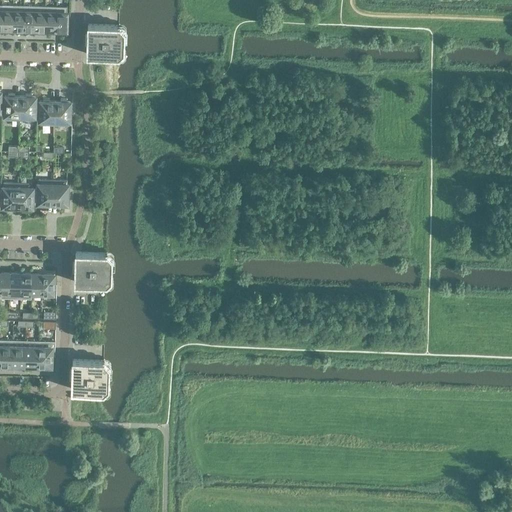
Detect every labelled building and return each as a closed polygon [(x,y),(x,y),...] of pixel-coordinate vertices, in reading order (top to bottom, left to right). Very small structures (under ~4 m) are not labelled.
[(12,29),(13,4),(2,4),(2,28),(7,29),(8,29),(12,29)] [(23,29),(24,4),(13,4),(12,29),(17,29),(18,29),(23,29)] [(34,29),(35,5),(24,4),(23,29),(29,29),(29,30),(29,29),(34,29)] [(45,30),(45,5),(35,5),(34,29),(39,29),(39,30),(39,29),(45,30)] [(56,30),(56,5),(45,5),(45,30),(50,30),(51,30),(56,30)] [(67,6),(56,5),(56,30),(61,30),(60,30),(61,31),(61,30),(67,30),(67,21),(70,21),(70,12),(67,12),(67,6)] [(119,26),(119,25),(88,24),(87,54),(118,55),(118,54),(123,50),(123,30),(119,26)] [(19,120),(20,96),(15,96),(15,93),(8,93),(8,95),(5,95),(4,115),(6,115),(5,119),(19,120)] [(36,96),(32,96),(32,94),(26,94),(26,96),(20,96),(19,120),(33,120),(34,116),(35,116),(36,96)] [(54,125),(55,101),(50,101),(50,98),(43,98),(43,100),(40,100),(39,120),(40,120),(40,124),(54,125)] [(60,101),(55,101),(54,125),(68,125),(68,121),(70,121),(70,101),(67,101),(67,99),(61,98),(60,101)] [(52,204),(53,180),(39,179),(39,183),(37,183),(37,203),(40,203),(40,206),(47,206),(47,203),(52,204)] [(67,180),(53,180),(52,204),(58,204),(58,206),(64,206),(64,204),(68,204),(68,184),(67,184),(67,180)] [(17,207),(18,183),(4,182),(4,186),(2,186),(2,206),(5,206),(5,209),(12,209),(12,207),(17,207)] [(32,183),(18,183),(17,207),(23,207),(23,209),(29,209),(29,207),(33,207),(33,187),(32,187),(32,183)] [(75,252),(75,282),(106,283),(106,282),(111,278),(111,258),(107,253),(106,253),(82,252),(75,252)] [(0,297),(10,298),(10,273),(4,273),(0,272),(0,297)] [(20,298),(21,273),(17,273),(10,273),(10,298),(20,298)] [(31,293),(32,273),(25,273),(25,274),(21,273),(20,298),(31,299),(31,293)] [(42,293),(43,274),(42,274),(38,274),(32,273),(31,293),(42,293)] [(43,274),(42,293),(56,293),(57,284),(54,284),(54,274),(47,274),(43,274)] [(12,365),(13,339),(0,339),(0,364),(8,365),(8,364),(12,364),(12,365)] [(25,365),(26,340),(13,339),(12,365),(12,364),(16,364),(16,365),(25,365)] [(38,366),(38,340),(26,340),(25,365),(34,365),(38,365),(38,366)] [(51,356),(55,356),(55,341),(38,340),(38,366),(38,365),(42,365),(42,366),(51,366),(51,356)] [(73,359),(72,389),(103,390),(103,389),(108,385),(108,365),(104,361),(104,360),(73,359)]
